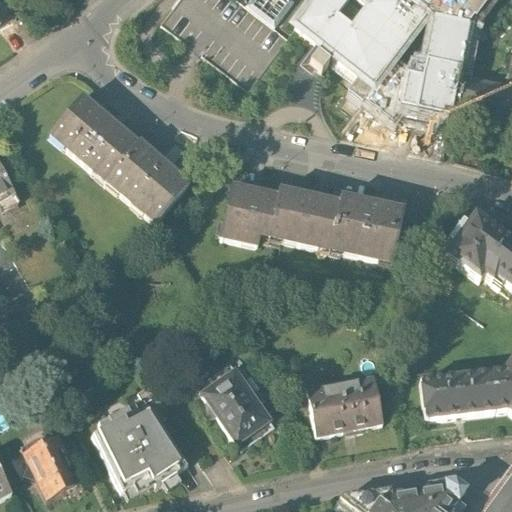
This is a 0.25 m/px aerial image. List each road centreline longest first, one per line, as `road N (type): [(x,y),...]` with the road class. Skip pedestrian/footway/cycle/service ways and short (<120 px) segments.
road 1 (residential): [(78,43),(128,91),(201,127),(475,184),(511,200)]
road 2 (residential): [(230,511),(430,469),(511,488)]
